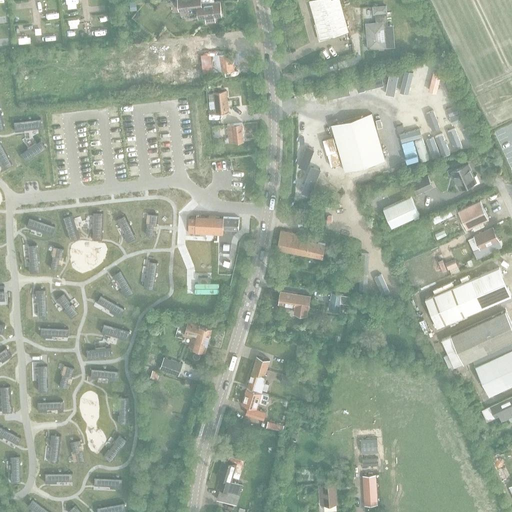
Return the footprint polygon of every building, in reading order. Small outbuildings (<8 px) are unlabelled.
[(219,15),(217,1),(199,3),(198,0),(175,0),(177,10),(194,8),(195,18),(203,17),(204,21),(212,20),(212,16),(219,15)] [(339,0),(309,0),(320,39),(348,31),(339,0)] [(417,10),(421,18),(426,16),(422,7),(417,10)] [(366,24),(368,48),(375,48),(375,46),(385,45),(383,27),(387,26),(386,18),(376,19),(376,23),(366,24)] [(231,52),(219,54),(216,38),(192,42),(194,55),(200,54),(203,74),(233,69),(231,52)] [(131,55),(142,60),(146,51),(135,47),(131,55)] [(148,65),(150,77),(167,74),(165,62),(148,65)] [(172,75),(173,83),(185,82),(184,74),(172,75)] [(215,90),(217,111),(230,110),(227,89),(215,90)] [(157,102),(161,172),(197,170),(197,161),(193,100),(157,102)] [(330,125),(343,170),(384,159),(371,114),(330,125)] [(225,138),(226,141),(243,139),(241,123),(226,124),(228,137),(225,138)] [(211,128),(213,142),(223,141),(222,125),(216,125),(216,127),(211,128)] [(476,174),(474,175),(468,163),(451,171),(459,188),(471,183),(472,185),(479,182),(476,174)] [(411,182),(417,194),(433,186),(427,174),(411,182)] [(383,208),(391,226),(419,214),(411,195),(383,208)] [(458,210),(467,228),(488,218),(480,200),(458,210)] [(433,216),(436,222),(452,214),(449,209),(433,216)] [(237,229),(237,217),(195,215),(195,217),(190,216),(189,228),(194,228),(194,233),(222,234),(222,228),(237,229)] [(109,246),(129,247),(129,217),(109,217),(109,246)] [(494,246),(500,244),(493,227),(474,235),(480,248),(492,242),(494,246)] [(277,247),(323,257),(325,243),(318,241),(318,238),(309,236),(310,235),(280,230),(277,247)] [(138,251),(163,251),(163,237),(138,236),(138,251)] [(213,255),(222,256),(222,245),(214,244),(213,255)] [(472,257),(475,264),(481,262),(478,255),(472,257)] [(445,262),(448,270),(458,266),(454,258),(445,262)] [(438,260),(443,272),(447,270),(442,259),(438,260)] [(425,299),(437,326),(511,295),(499,267),(425,299)] [(296,301),(303,302),(305,294),(279,290),(276,301),(292,305),(295,305),(296,301)] [(328,310),(338,312),(341,296),(331,294),(328,310)] [(511,323),(505,310),(441,339),(448,354),(443,356),(449,367),(453,365),(454,367),(473,359),(511,340),(511,323)] [(191,340),(207,345),(212,328),(197,324),(188,321),(184,332),(193,336),(191,340)] [(357,345),(365,346),(367,338),(358,337),(357,345)] [(511,347),(511,340),(473,359),(475,364),(511,347)] [(511,347),(475,364),(489,394),(511,383),(511,347)] [(247,384),(266,391),(269,384),(264,382),(265,378),(263,378),(269,360),(255,355),(249,370),(252,371),(247,384)] [(164,357),(159,369),(166,371),(178,375),(182,363),(170,359),(164,357)] [(268,375),(279,378),(281,373),(270,369),(268,375)] [(288,375),(286,383),(292,385),(294,377),(288,375)] [(257,401),(265,404),(268,396),(246,388),(241,403),(247,405),(245,413),(261,419),(264,410),(255,407),(257,401)] [(511,395),(490,406),(495,416),(511,408),(511,395)] [(469,407),(471,413),(483,407),(481,401),(469,407)] [(266,426),(282,430),(284,424),(268,420),(266,426)] [(361,439),(362,453),(378,451),(377,437),(361,439)] [(362,458),(363,465),(378,464),(378,457),(362,458)] [(217,499),(237,504),(239,493),(242,483),(230,480),(234,463),(222,460),(218,478),(222,479),(217,499)] [(494,471),(500,483),(510,478),(504,466),(494,471)] [(363,475),(365,505),(377,504),(375,474),(363,475)] [(335,484),(319,485),(320,501),(323,501),(324,504),(325,511),(336,510),(335,503),(336,503),(335,484)]
